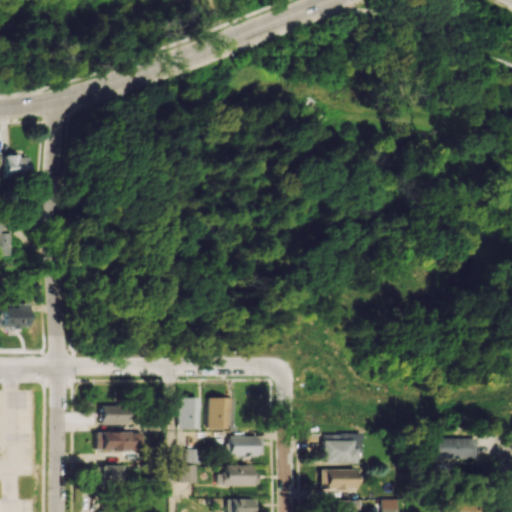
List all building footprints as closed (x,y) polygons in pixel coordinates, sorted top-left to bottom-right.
[(27,155),(4,155),(5,178),(27,177),(27,155)] [(9,232),(2,232),(2,220),(0,219),(0,254),(9,255),(9,232)] [(27,304),(16,304),(16,307),(1,307),(1,327),(27,327),(27,304)] [(176,428),(196,428),(195,397),(176,397),(176,428)] [(230,397),(204,397),(204,427),(230,428),(230,397)] [(97,423),(125,424),(125,405),(97,405),(97,423)] [(91,450),(128,451),(128,431),(92,431),(91,450)] [(320,463),(355,463),(355,452),(359,452),(359,432),(320,432),(320,463)] [(225,436),(225,456),(259,455),(258,435),(225,436)] [(475,459),(476,438),(424,436),(424,457),(475,459)] [(118,465),(94,464),(93,484),(118,484),(118,465)] [(191,481),(191,465),(177,465),(177,481),(191,481)] [(251,465),(220,465),(220,472),(212,472),(212,484),(251,485),(251,465)] [(352,469),(315,469),(315,489),(352,489),(352,469)] [(394,511),(394,498),(377,498),(377,511),(394,511)] [(248,511),(249,500),(220,499),(219,511),(248,511)] [(355,511),(356,499),(318,499),(317,511),(355,511)] [(442,511),(474,511),(475,503),(443,502),(442,511)]
